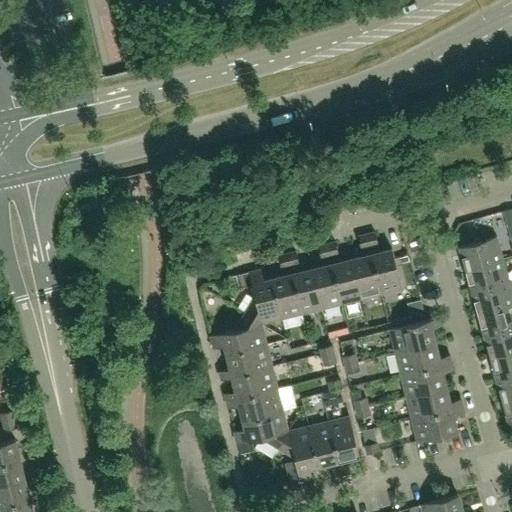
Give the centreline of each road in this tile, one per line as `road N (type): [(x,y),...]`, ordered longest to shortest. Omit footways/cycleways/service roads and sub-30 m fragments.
road 1 (tertiary): [(6,184),(357,92),(511,24)]
road 2 (tertiary): [(444,0),(309,52),(174,88),(0,118)]
road 3 (unclassified): [(82,511),(6,184)]
road 4 (residential): [(496,460),(429,216)]
road 5 (residential): [(353,491),(470,459),(496,460)]
